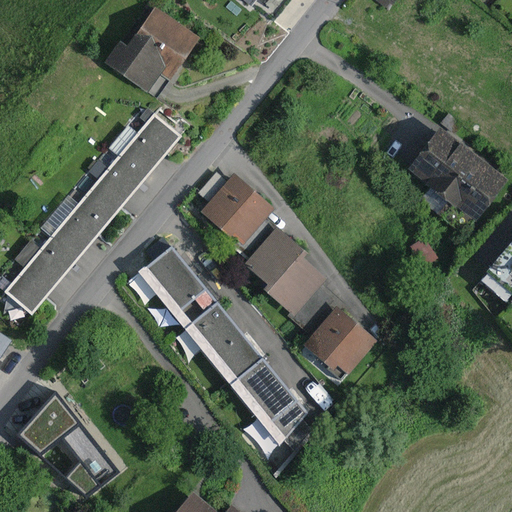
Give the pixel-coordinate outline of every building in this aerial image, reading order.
[(158,9),(130,48),(120,41),(107,59),(160,96),(166,87),(173,78),(170,77),(198,37),(158,9)] [(141,113),(72,194),(106,222),(181,134),(156,113),(150,120),(141,113)] [(425,199),(434,205),(475,153),(442,128),(419,157),(414,164),(438,183),(425,199)] [(507,178),(475,153),(434,205),(469,232),(481,216),(478,215),(507,178)] [(273,207),(234,175),(231,180),(220,171),(203,192),(214,200),(207,209),(245,240),(264,217),(273,207)] [(31,311),(106,222),(72,194),(4,275),(13,283),(7,290),(31,311)] [(306,251),(264,217),(245,240),(241,245),(254,255),(248,262),(277,286),(283,279),(300,258),(306,251)] [(511,244),(485,276),(511,298),(511,244)] [(220,300),(175,245),(149,266),(195,321),(220,300)] [(331,304),(336,298),(319,284),(324,278),(300,258),(283,279),(277,286),(272,293),(313,326),(331,304)] [(266,356),(220,300),(195,321),(240,376),(266,356)] [(375,340),(331,304),(313,326),(302,340),(345,376),(375,340)] [(0,365),(10,351),(0,344),(0,365)] [(311,411),(266,356),(240,376),(289,437),(311,411)] [(125,470),(61,391),(22,433),(91,495),(125,470)] [(230,511),(214,511),(194,496),(180,511),(239,511),(234,507),(230,511)]
